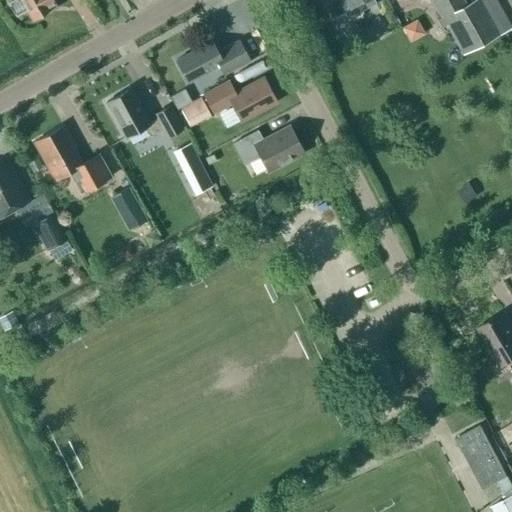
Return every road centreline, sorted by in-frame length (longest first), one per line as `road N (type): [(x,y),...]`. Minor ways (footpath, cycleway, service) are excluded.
road 1 (residential): [(511,267),(439,287),(415,284),(401,272),(257,0)]
road 2 (unclassified): [(0,106),(186,0)]
